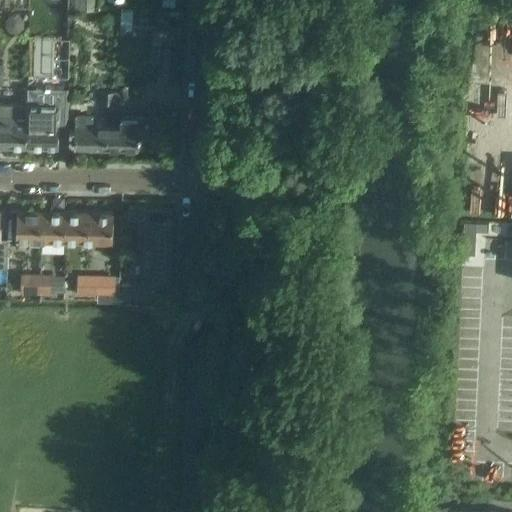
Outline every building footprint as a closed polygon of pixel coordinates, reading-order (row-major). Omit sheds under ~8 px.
[(176,81),(178,46),(163,46),(161,80),(176,81)] [(18,88),(18,100),(28,101),(28,88),(18,88)] [(100,92),(99,105),(108,105),(108,92),(100,92)] [(116,105),(116,92),(108,92),(108,105),(116,105)] [(0,103),(0,145),(27,146),(28,124),(28,104),(0,103)] [(28,124),(27,146),(59,147),(60,105),(28,104),(28,124)] [(106,148),(107,126),(93,125),(93,116),(76,116),(75,147),(106,148)] [(107,126),(107,148),(138,149),(138,139),(159,139),(160,118),(139,117),(122,117),(121,126),(107,126)] [(129,206),(129,219),(143,219),(144,207),(129,206)] [(40,241),(41,210),(16,210),(16,240),(40,241)] [(65,211),(41,210),(40,241),(64,241),(65,211)] [(89,211),(65,211),(64,241),(89,242),(89,211)] [(89,211),(89,242),(112,242),(113,212),(89,211)] [(156,301),(157,286),(160,286),(160,285),(171,285),(173,223),(146,222),(144,283),(122,282),(122,299),(156,301)] [(40,296),(40,291),(40,275),(40,258),(31,258),(30,274),(21,274),(20,295),(40,296)] [(40,291),(51,291),(51,275),(40,275),(40,291)] [(88,292),(89,276),(78,276),(79,292),(88,292)] [(89,276),(88,292),(98,292),(98,276),(89,276)]
